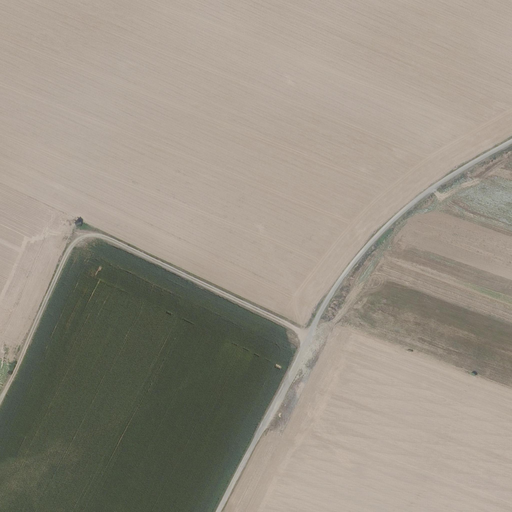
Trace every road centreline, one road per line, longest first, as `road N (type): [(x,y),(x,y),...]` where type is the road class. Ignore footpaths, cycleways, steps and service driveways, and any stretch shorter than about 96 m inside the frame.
road 1 (track): [(217,511),(334,288),(360,255),(407,205),(511,139)]
road 2 (track): [(309,336),(100,236),(82,239),(68,251),(0,396)]
